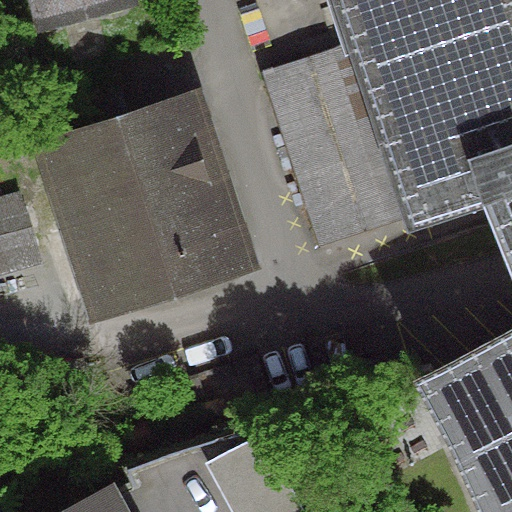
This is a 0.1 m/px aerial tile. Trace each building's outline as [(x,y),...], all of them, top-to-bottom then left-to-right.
[(115,0),(36,0),(42,21),(116,0),(115,0)] [(335,0),(352,53),(258,83),(312,248),(406,217),(406,219),(511,182),(511,2),(511,0),(335,0)] [(61,138),(115,308),(220,275),(166,105),(61,138)] [(0,260),(28,253),(14,204),(0,208),(0,260)] [(511,511),(511,333),(417,383),(449,444),(481,511),(511,511)] [(204,463),(231,511),(297,511),(255,435),(204,463)] [(114,511),(103,489),(58,511),(114,511)]
